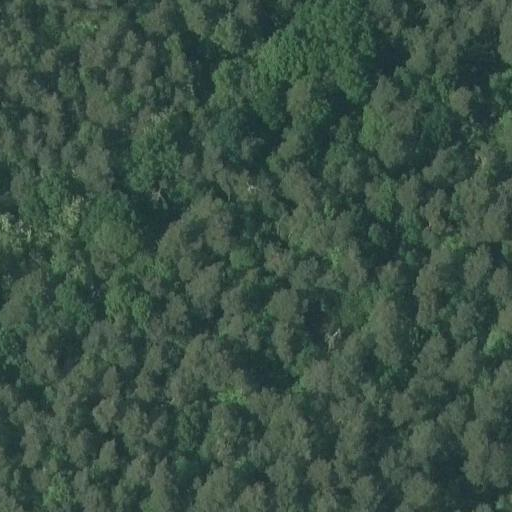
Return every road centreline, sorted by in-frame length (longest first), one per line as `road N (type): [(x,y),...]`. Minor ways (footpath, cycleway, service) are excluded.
road 1 (unclassified): [(0,316),(381,0)]
road 2 (unknown): [(0,268),(321,0)]
road 3 (track): [(373,511),(511,396)]
